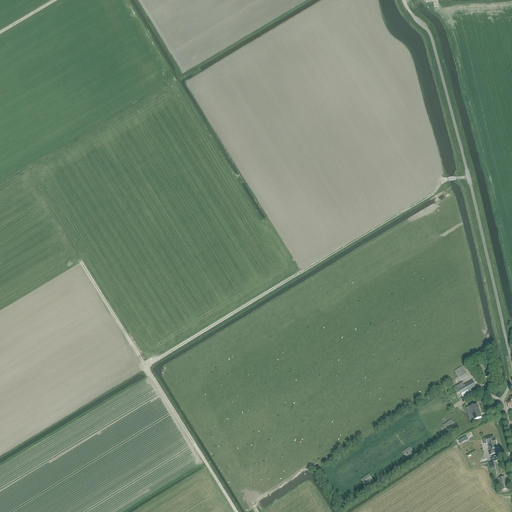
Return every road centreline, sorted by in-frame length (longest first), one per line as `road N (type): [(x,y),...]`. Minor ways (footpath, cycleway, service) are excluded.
road 1 (track): [(145,366),(433,193),(442,180),(468,176)]
road 2 (track): [(236,511),(145,366)]
road 3 (track): [(145,366),(79,260)]
